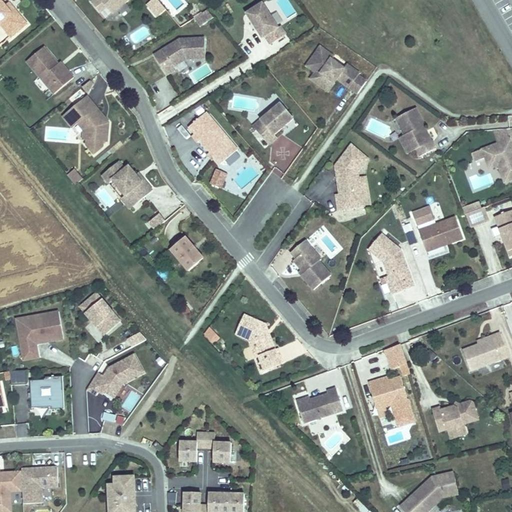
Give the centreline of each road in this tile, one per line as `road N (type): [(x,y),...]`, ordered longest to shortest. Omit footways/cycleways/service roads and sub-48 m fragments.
road 1 (residential): [(511,284),(348,345),(306,334),(179,183),(142,101),(58,0)]
road 2 (track): [(335,511),(143,316),(0,141)]
road 3 (residential): [(160,511),(152,462),(139,451),(102,443),(0,447)]
road 4 (unknown): [(263,56),(151,125)]
